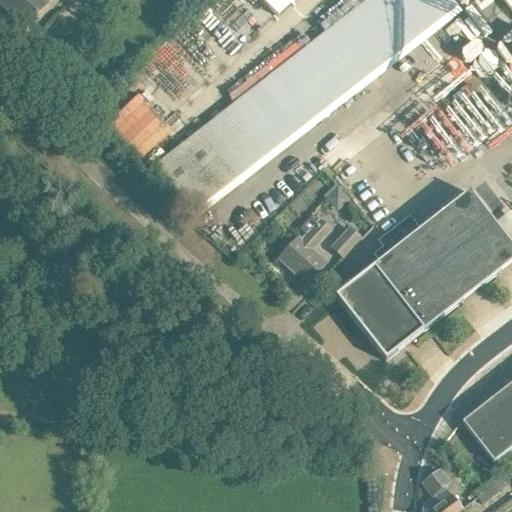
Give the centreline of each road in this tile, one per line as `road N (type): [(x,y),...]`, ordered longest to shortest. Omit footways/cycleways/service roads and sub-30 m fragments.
road 1 (unclassified): [(418,436),(389,424),(0,73)]
road 2 (unclassified): [(418,436),(461,372),(511,331)]
